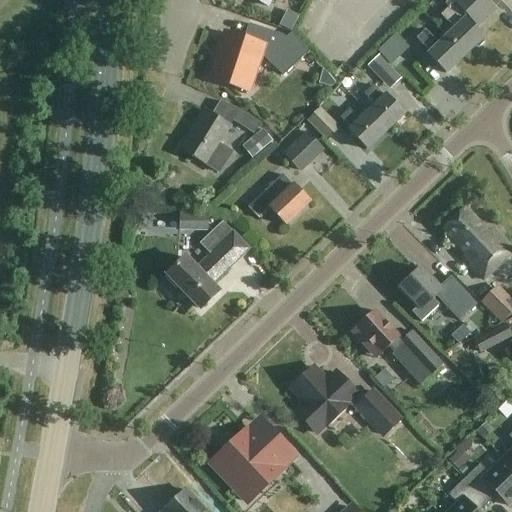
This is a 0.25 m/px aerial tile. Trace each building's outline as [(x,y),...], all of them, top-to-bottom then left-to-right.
[(450,27),(442,35),(464,58),(484,38),(474,28),(493,10),(483,0),(449,0),(446,4),(449,7),(440,16),(450,27)] [(286,10),(278,26),(290,32),(298,16),(286,10)] [(259,57),(263,59),(282,76),(282,77),(307,54),(308,53),(291,33),(285,39),(283,36),(254,27),(250,40),(243,37),(223,31),(222,35),(212,65),(209,66),(206,75),(208,77),(207,81),(247,94),(259,57)] [(464,58),(442,35),(435,42),(425,31),(416,40),(429,53),(427,56),(446,76),(464,58)] [(386,42),(377,52),(390,66),(400,56),(386,42)] [(367,67),(389,89),(400,79),(378,56),(367,67)] [(322,69),(317,84),(330,88),(335,84),(322,69)] [(372,102),(364,110),(385,132),(404,115),(386,96),(384,98),(373,87),(364,95),(372,102)] [(253,135),(260,124),(238,110),(219,102),(210,116),(204,111),(180,150),(200,163),(211,168),(217,172),(230,153),(217,145),(232,121),(253,135)] [(307,122),(326,141),(338,129),(319,109),(307,122)] [(385,132),(364,110),(356,117),(348,109),(339,118),(350,130),(348,132),(365,151),(385,132)] [(262,130),(242,147),(251,158),(271,141),(262,130)] [(306,133),(283,155),(298,171),(321,149),(306,133)] [(310,205),(293,187),(293,186),(283,175),(247,210),(256,220),(267,210),(285,229),(287,227),(286,225),(307,205),(308,207),(310,205)] [(483,213),(473,203),(465,210),(464,209),(441,231),(472,264),(469,267),(483,282),(511,253),(511,251),(491,230),(487,234),(475,221),(483,213)] [(180,214),(179,230),(206,231),(207,215),(180,214)] [(209,286),(247,251),(221,224),(199,244),(207,253),(204,256),(207,260),(195,271),(183,259),(164,278),(175,290),(178,288),(199,310),(216,294),(209,286)] [(419,268),(399,286),(418,307),(411,312),(420,322),(438,306),(432,299),(435,296),(458,321),(476,304),(451,277),(438,289),(419,268)] [(352,333),(367,349),(370,346),(380,356),(389,348),(393,353),(391,355),(413,380),(425,369),(430,374),(431,373),(440,365),(441,365),(411,332),(401,341),(399,339),(375,313),(352,333)] [(504,325),(474,341),(480,353),(510,337),(504,325)] [(446,372),(440,365),(431,373),(437,379),(446,372)] [(326,382),(314,369),(310,372),(308,370),(293,385),(295,387),(291,390),(304,404),(295,412),(316,434),(329,423),(331,425),(346,410),(344,408),(350,403),(382,436),(399,420),(373,393),(362,403),(335,374),(326,382)] [(493,430),(485,423),(474,433),(482,441),(493,430)] [(245,504),(247,503),(271,480),(293,458),(268,432),(258,442),(248,431),(237,441),(235,439),(219,454),(221,456),(211,466),(245,504)] [(511,441),(511,449),(502,460),(511,469),(511,432),(508,437),(511,441)] [(456,470),(465,462),(455,453),(447,461),(456,470)] [(479,465),(463,480),(487,505),(497,495),(508,506),(511,502),(511,469),(502,460),(487,474),(479,465)] [(456,504),(447,511),(479,511),(487,505),(463,480),(447,496),(456,504)] [(205,511),(185,491),(173,501),(183,511),(205,511)] [(183,511),(173,501),(162,511),(183,511)]
